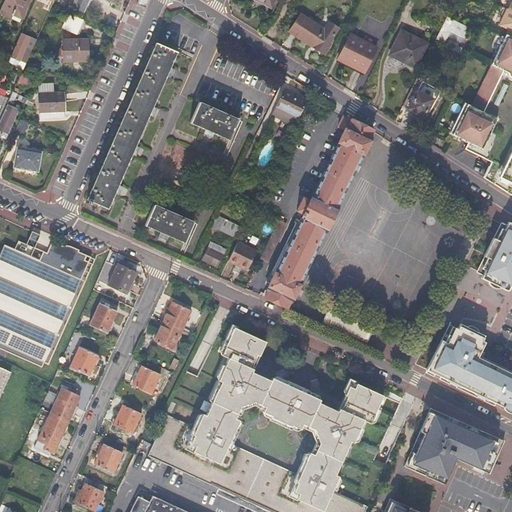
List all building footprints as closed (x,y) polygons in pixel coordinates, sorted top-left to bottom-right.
[(4,0),(0,9),(12,15),(13,13),(21,16),(28,0),(4,0)] [(37,25),(47,1),(44,0),(37,0),(28,21),(37,25)] [(112,0),(74,0),(71,7),(82,12),(87,0),(109,0),(112,1),(112,0)] [(509,30),(511,31),(511,11),(509,10),(506,8),(502,15),(504,18),(500,25),(509,30)] [(286,31),(322,54),(328,43),(326,41),(335,27),(325,21),(321,28),(297,13),(286,31)] [(76,34),(83,20),(68,14),(62,28),(76,34)] [(466,37),(470,27),(447,16),(436,38),(445,42),(451,30),(466,37)] [(116,32),(122,34),(125,23),(119,21),(116,32)] [(29,29),(26,36),(29,38),(36,41),(39,33),(29,29)] [(425,44),(400,31),(389,55),(414,67),(425,44)] [(20,34),(12,50),(9,58),(13,59),(18,62),(24,48),(29,38),(26,36),(20,34)] [(375,49),(349,36),(338,60),(363,73),(375,49)] [(89,60),(88,38),(63,40),(65,61),(89,60)] [(156,43),(86,201),(107,210),(177,52),(156,43)] [(491,162),(484,178),(511,195),(511,46),(480,111),(465,103),(450,133),(468,142),(465,149),(491,162)] [(24,48),(18,62),(25,65),(31,51),(24,48)] [(30,98),(35,87),(18,79),(13,90),(30,98)] [(411,89),(402,105),(423,116),(432,98),(411,88),(411,89)] [(294,127),(307,101),(285,90),(272,117),(294,127)] [(63,120),(63,93),(39,94),(40,120),(63,120)] [(231,140),(240,119),(200,101),(191,122),(231,140)] [(7,104),(0,119),(0,131),(2,132),(7,134),(18,109),(7,104)] [(267,290),(264,296),(286,306),(289,299),(291,300),(369,139),(368,138),(371,131),(348,120),(347,121),(340,117),(336,127),(343,131),(308,203),(301,199),(295,211),(302,215),(267,288),(267,290)] [(21,119),(15,132),(23,135),(29,123),(21,119)] [(13,168),(39,171),(41,151),(15,148),(13,168)] [(145,226),(184,244),(193,223),(154,205),(145,226)] [(217,214),(211,226),(219,230),(224,218),(217,214)] [(219,230),(238,240),(244,228),(224,218),(219,230)] [(277,219),(258,257),(266,260),(266,261),(285,223),(277,219)] [(500,225),(495,234),(493,238),(492,238),(484,256),(484,257),(477,271),(483,274),(508,287),(510,288),(511,284),(511,230),(511,231),(505,228),(500,225)] [(211,226),(206,236),(214,240),(219,230),(211,226)] [(33,245),(41,249),(46,236),(38,233),(33,245)] [(42,321),(74,247),(72,246),(60,246),(51,242),(46,252),(42,250),(39,259),(8,246),(0,263),(0,347),(1,347),(0,349),(6,351),(7,350),(25,358),(42,321)] [(237,243),(227,263),(246,272),(255,253),(237,243)] [(0,263),(8,246),(3,244),(0,250),(0,263)] [(78,248),(74,247),(42,321),(25,358),(42,365),(43,361),(48,363),(95,258),(77,251),(78,248)] [(218,267),(223,254),(209,248),(203,260),(218,267)] [(126,294),(136,272),(118,264),(108,286),(126,294)] [(508,287),(483,274),(481,278),(506,291),(508,287)] [(172,349),(190,310),(171,302),(153,341),(172,349)] [(107,332),(116,310),(100,303),(90,324),(107,332)] [(330,303),(321,322),(366,343),(370,334),(375,324),(330,303)] [(438,347),(426,370),(450,381),(451,379),(457,382),(457,385),(483,397),(498,367),(491,363),(488,362),(477,357),(484,342),(482,340),(484,335),(474,330),(460,323),(457,328),(449,325),(438,347)] [(449,324),(438,347),(449,325),(449,324)] [(263,407),(274,381),(272,380),(270,383),(253,376),(251,376),(249,370),(252,369),(258,356),(260,356),(265,344),(234,330),(221,358),(228,361),(218,384),(220,385),(204,419),(201,417),(196,427),(167,414),(148,455),(277,511),(364,511),(368,505),(334,490),(341,473),(337,472),(352,439),(355,441),(365,419),(373,423),(384,398),(358,386),(356,391),(350,389),(346,398),(349,399),(344,410),(346,415),(341,417),(340,415),(320,406),(321,403),(319,401),(307,427),(315,431),(321,447),(317,458),(311,455),(302,475),(232,443),(241,424),(235,422),(240,411),(256,405),(263,407)] [(71,367),(89,375),(98,355),(80,347),(71,367)] [(0,392),(9,371),(0,366),(0,392)] [(150,395),(160,375),(141,366),(131,386),(150,395)] [(511,373),(498,367),(483,397),(500,405),(501,404),(511,409),(511,373)] [(291,389),(274,381),(263,407),(280,415),(281,413),(289,394),(291,389)] [(54,454),(81,395),(63,387),(38,441),(46,445),(44,450),(54,454)] [(292,392),(289,394),(281,413),(294,419),(302,400),(302,397),(300,394),(298,392),(296,392),(293,392),(292,392)] [(307,427),(319,401),(304,395),(302,400),(294,419),(293,421),(307,427)] [(132,434),(142,414),(124,405),(114,425),(132,434)] [(432,408),(406,465),(444,482),(448,474),(456,457),(489,472),(492,467),(504,440),(432,408)] [(112,473),(122,453),(104,444),(94,464),(112,473)] [(92,511),(93,511),(103,492),(84,484),(75,503),(92,511)] [(104,504),(108,505),(115,491),(111,489),(104,504)] [(149,511),(156,498),(151,495),(148,501),(136,496),(128,511),(149,511)] [(384,511),(425,511),(391,497),(384,511)] [(186,511),(156,498),(149,511),(186,511)]
